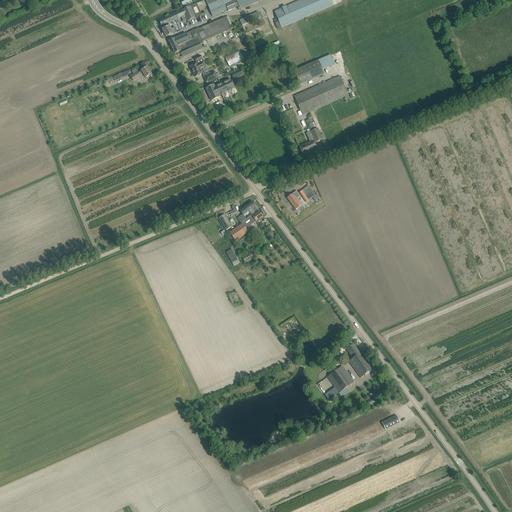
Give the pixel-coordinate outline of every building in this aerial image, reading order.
[(209,0),(206,2),(210,11),(212,16),(227,10),(228,11),(240,6),(237,1),(227,5),(237,0),(242,10),(264,0),(209,0)] [(336,0),(301,0),(274,12),(278,21),(275,23),(277,29),(281,28),(305,18),(308,16),(338,3),(336,0)] [(197,3),(182,10),(185,16),(187,21),(202,15),(197,3)] [(162,26),(168,23),(185,16),(182,10),(169,16),(168,14),(165,16),(165,17),(159,20),(162,26)] [(249,16),(240,20),(242,26),(243,27),(254,22),(261,19),(258,12),(249,16)] [(203,42),(232,29),(227,17),(199,29),(198,28),(191,32),(169,41),(174,54),(177,53),(178,56),(181,54),(182,57),(191,53),(188,55),(186,52),(187,52),(187,51),(203,44),(203,42)] [(175,27),(171,29),(169,26),(168,26),(168,25),(169,25),(168,23),(162,26),(163,29),(162,29),(166,37),(177,32),(175,27)] [(279,41),(268,46),(270,52),(282,46),(279,41)] [(268,47),(258,51),(260,56),(270,52),(268,47)] [(239,52),(225,58),(229,66),(243,60),(239,52)] [(206,67),(201,55),(194,58),(196,62),(197,62),(197,63),(190,67),(195,77),(197,76),(199,76),(200,75),(203,73),(201,69),(206,67)] [(318,60),(293,71),(299,85),(324,74),(318,60)] [(143,74),(144,75),(146,78),(151,74),(147,67),(141,71),(138,73),(138,72),(130,76),(134,81),(141,77),(140,76),(143,74)] [(130,70),(115,76),(117,80),(121,78),(121,79),(128,76),(130,72),(130,70)] [(240,70),(232,74),(234,79),(242,75),(240,70)] [(215,71),(203,77),(206,83),(218,77),(215,71)] [(302,115),(348,95),(340,76),(294,96),(302,115)] [(231,79),(215,87),(219,95),(235,88),(231,79)] [(219,95),(215,87),(214,85),(206,88),(212,101),(219,97),(219,95)] [(315,143),(322,140),(318,129),(311,132),(315,143)] [(317,149),(313,141),(299,147),(303,154),(310,151),(310,152),(317,149)] [(320,198),(317,194),(315,195),(312,191),(306,195),(303,190),(299,193),(306,202),(312,197),(315,201),(320,198)] [(302,205),(298,199),(300,197),(296,191),(287,198),(296,210),(302,205)] [(243,208),(240,210),(243,215),(243,214),(243,215),(256,206),(252,202),(246,206),(245,206),(243,207),(242,208),(243,208)] [(242,224),(230,233),(236,241),(248,232),(245,229),(253,223),(256,221),(257,223),(260,221),(259,219),(263,217),(259,212),(256,214),(255,213),(241,223),(242,224)] [(232,226),(227,219),(225,215),(219,218),(227,230),(232,226)] [(232,249),(226,252),(232,263),(238,260),(232,249)] [(250,252),(242,256),(245,263),(254,258),(250,252)] [(235,292),(228,295),(231,304),(239,301),(235,292)] [(372,370),(353,344),(349,347),(346,349),(353,359),(349,362),(361,378),(368,373),(372,370)] [(354,382),(342,366),(327,377),(339,393),(354,382)] [(400,423),(396,415),(382,422),(385,430),(400,423)]
